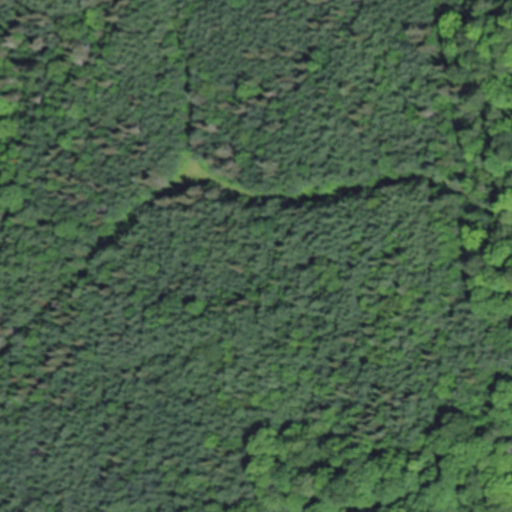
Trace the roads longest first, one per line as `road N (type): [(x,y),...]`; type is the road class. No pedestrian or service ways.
road 1 (track): [(180,0),(198,72),(195,163),(216,188),(281,202),(344,199),(396,181),(443,182),(502,214),(511,228)]
road 2 (track): [(195,163),(136,217),(47,325),(0,362)]
